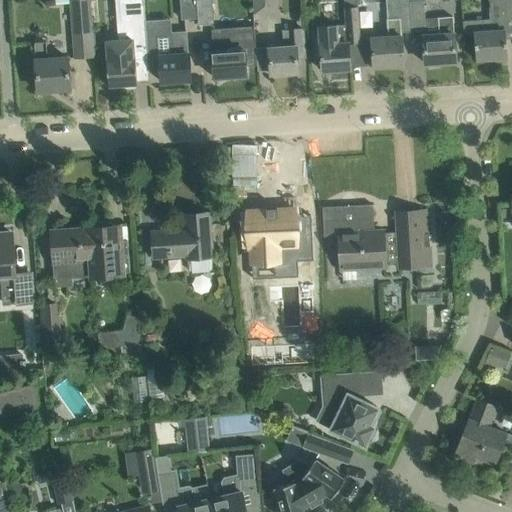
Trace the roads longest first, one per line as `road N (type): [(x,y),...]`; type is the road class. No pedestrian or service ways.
road 1 (residential): [(470,108),(0,142)]
road 2 (residential): [(470,108),(479,316),(399,479)]
